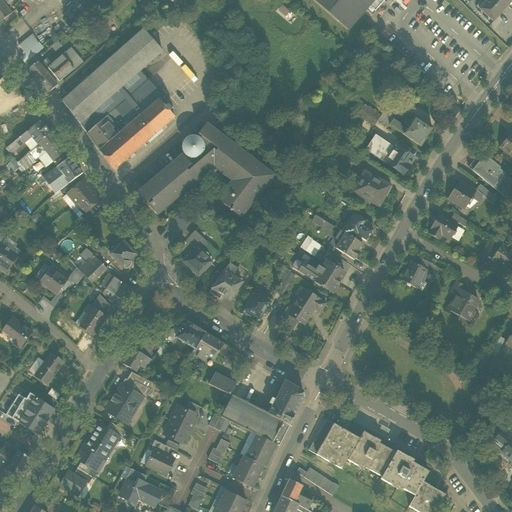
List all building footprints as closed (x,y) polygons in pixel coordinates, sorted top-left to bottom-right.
[(385,0),(313,0),(348,30),(368,6),(375,12),(385,0)] [(483,0),(477,7),(493,22),(508,7),(511,10),(511,1),(510,0),(487,0),(486,2),(483,0)] [(0,21),(11,13),(4,5),(0,8),(0,21)] [(159,101),(163,98),(139,71),(162,51),(143,30),(62,101),(86,134),(106,117),(111,123),(109,125),(113,130),(111,130),(114,133),(117,130),(118,130),(120,129),(121,130),(119,132),(120,133),(98,150),(114,171),(174,118),(159,101)] [(18,46),(25,54),(38,43),(32,34),(18,46)] [(62,46),(57,41),(51,46),(55,52),(62,46)] [(43,48),(39,43),(31,49),(36,55),(43,48)] [(25,54),(30,60),(36,55),(31,49),(25,54)] [(71,49),(55,62),(66,76),(82,62),(71,49)] [(20,59),(24,64),(30,60),(25,54),(24,56),(20,59)] [(28,69),(38,81),(47,74),(45,71),(38,63),(37,62),(28,69)] [(61,80),(66,76),(55,62),(45,71),(47,74),(56,84),(61,80)] [(56,84),(47,74),(38,81),(48,93),(57,86),(56,84)] [(57,86),(59,88),(65,83),(61,80),(56,84),(57,86)] [(499,105),(505,111),(509,107),(503,101),(499,105)] [(361,110),(378,122),(382,116),(364,104),(361,110)] [(374,127),(378,122),(361,110),(357,115),(374,127)] [(382,116),(378,122),(387,128),(389,125),(393,120),(394,119),(384,112),(382,116)] [(86,134),(98,150),(120,133),(119,132),(121,130),(120,129),(118,130),(117,130),(114,133),(111,130),(113,130),(109,125),(111,123),(106,117),(86,134)] [(389,125),(420,147),(426,138),(425,137),(431,128),(414,117),(411,122),(408,120),(405,124),(408,126),(405,130),(400,126),(400,125),(393,120),(389,125)] [(31,150),(37,157),(46,151),(53,161),(65,152),(50,133),(40,120),(8,146),(13,152),(28,139),(32,144),(34,147),(31,150)] [(202,138),(199,141),(194,147),(198,150),(194,153),(193,151),(188,156),(184,158),(182,156),(176,161),(179,164),(141,196),(156,215),(161,210),(159,207),(214,160),(218,163),(219,164),(216,168),(231,180),(233,177),(235,179),(238,181),(221,203),(228,208),(230,205),(233,206),(230,210),(229,211),(231,212),(231,211),(237,215),(261,184),(264,186),(272,176),(206,125),(198,135),(202,138)] [(500,148),(511,157),(511,133),(500,148)] [(184,152),(188,156),(193,151),(194,153),(198,150),(194,147),(199,141),(196,139),(192,139),(188,140),(185,143),(183,147),(184,152)] [(384,163),(392,152),(376,141),(371,147),(368,152),(384,163)] [(414,158),(396,146),(395,147),(392,152),(384,163),(403,176),(409,167),(414,158)] [(31,150),(28,153),(30,156),(26,160),(23,157),(19,161),(26,170),(39,160),(37,157),(31,150)] [(353,157),(362,163),(367,157),(358,151),(353,157)] [(468,167),(507,199),(511,193),(511,180),(499,170),(500,169),(480,152),(468,167)] [(48,187),(54,194),(59,190),(81,174),(69,157),(49,172),(42,177),(46,182),(60,172),(63,176),(48,187)] [(350,162),(359,168),(362,163),(353,157),(350,162)] [(161,210),(218,163),(214,160),(159,207),(161,210)] [(138,193),(141,196),(179,164),(176,161),(138,193)] [(41,175),(42,177),(49,172),(45,166),(39,172),(41,175)] [(46,182),(48,187),(63,176),(60,172),(46,182)] [(370,202),(378,206),(384,195),(386,196),(391,187),(382,182),(383,181),(371,174),(370,176),(364,172),(361,178),(355,175),(354,177),(350,175),(348,178),(352,180),(350,182),(356,186),(353,192),(361,196),(359,199),(368,204),(370,202)] [(218,201),(221,203),(238,181),(235,179),(218,201)] [(83,214),(90,208),(100,201),(95,195),(96,194),(89,185),(88,186),(83,180),(67,194),(83,214)] [(463,210),(471,199),(475,192),(474,192),(459,182),(448,200),(458,206),(463,210)] [(240,218),(264,186),(261,184),(237,215),(240,218)] [(482,197),(484,198),(488,192),(480,185),(475,191),(482,197)] [(318,199),(335,210),(342,199),(325,189),(318,199)] [(51,197),(54,201),(62,195),(59,190),(54,194),(51,197)] [(475,191),(474,192),(475,192),(471,199),(478,203),(482,197),(475,191)] [(484,198),(488,202),(493,196),(488,192),(484,198)] [(80,216),(84,221),(94,213),(90,208),(83,214),(80,216)] [(354,213),(341,232),(345,234),(354,240),(356,237),(365,242),(372,230),(371,230),(373,226),(366,222),(367,221),(354,213)] [(450,219),(465,228),(468,223),(454,213),(450,219)] [(429,234),(439,240),(442,235),(450,240),(451,238),(457,227),(458,225),(438,214),(436,219),(437,220),(429,234)] [(321,227),(325,222),(315,215),(311,221),(321,227)] [(166,229),(177,240),(185,229),(183,227),(185,224),(177,217),(166,229)] [(331,226),(325,222),(321,227),(320,228),(326,234),(331,226)] [(337,248),(341,242),(336,239),(341,232),(331,226),(326,234),(336,240),(332,246),(337,248)] [(464,232),(457,227),(451,238),(459,242),(464,232)] [(182,243),(184,241),(185,242),(192,236),(185,229),(177,240),(182,243)] [(492,243),(498,246),(505,234),(499,230),(493,240),(492,243)] [(341,232),(336,239),(341,242),(345,234),(341,232)] [(179,249),(187,257),(195,248),(199,252),(201,250),(209,258),(207,260),(210,263),(219,253),(208,243),(206,245),(194,233),(192,236),(185,242),(183,244),(179,249)] [(354,240),(345,234),(341,242),(337,248),(336,249),(337,249),(354,260),(363,246),(354,240)] [(114,242),(118,246),(123,242),(126,244),(128,242),(121,235),(114,242)] [(299,245),(326,263),(327,262),(332,254),(321,246),(322,246),(306,235),(299,245)] [(4,239),(1,244),(17,256),(20,251),(15,247),(17,245),(5,237),(4,239)] [(135,255),(126,244),(123,242),(118,246),(111,254),(110,254),(115,260),(123,269),(124,268),(125,269),(126,269),(129,267),(131,265),(131,263),(130,263),(131,262),(129,261),(135,255)] [(0,265),(7,271),(17,256),(1,244),(0,243),(0,265)] [(333,255),(337,249),(336,249),(337,248),(332,246),(328,243),(322,246),(321,246),(332,254),(333,255)] [(491,261),(511,273),(511,251),(501,245),(491,261)] [(195,276),(197,277),(197,276),(198,276),(211,263),(210,263),(207,260),(209,258),(201,250),(199,252),(195,248),(187,257),(183,262),(192,271),(191,271),(191,274),(195,276)] [(84,275),(91,283),(106,268),(99,261),(94,255),(86,249),(80,255),(87,262),(78,270),(84,275)] [(111,254),(106,249),(101,253),(111,264),(115,260),(110,254),(111,254)] [(286,263),(298,271),(303,263),(291,255),(286,263)] [(426,270),(429,273),(433,267),(421,261),(418,266),(426,270)] [(298,271),(332,293),(344,274),(327,262),(326,263),(319,273),(303,263),(298,271)] [(401,281),(415,289),(416,287),(426,270),(418,266),(411,262),(401,281)] [(34,279),(39,282),(50,268),(44,264),(34,279)] [(222,296),(229,301),(241,284),(239,282),(241,280),(233,275),(237,269),(229,264),(212,289),(222,296)] [(239,266),(237,269),(233,275),(241,280),(247,271),(239,266)] [(46,288),(56,295),(62,287),(65,289),(70,283),(50,267),(50,268),(39,282),(38,283),(46,289),(46,288)] [(444,273),(433,267),(429,273),(441,279),(444,273)] [(71,279),(77,284),(84,275),(78,270),(71,279)] [(426,270),(416,287),(422,290),(426,283),(424,282),(429,273),(426,270)] [(277,292),(282,294),(294,274),(289,272),(277,292)] [(100,286),(106,290),(114,278),(108,274),(100,286)] [(114,278),(106,290),(124,302),(132,290),(114,278)] [(450,293),(455,296),(459,290),(462,286),(456,282),(450,293)] [(219,300),(222,296),(212,289),(209,292),(219,300)] [(293,304),(289,311),(296,315),(294,318),(296,319),(304,325),(314,309),(320,313),(325,304),(302,289),(297,297),(298,298),(294,304),(293,304)] [(118,310),(124,302),(106,290),(102,294),(113,305),(118,310)] [(252,316),(259,320),(262,314),(263,315),(269,306),(268,305),(271,301),(263,296),(264,295),(255,290),(243,310),(244,311),(242,313),(250,318),(252,316)] [(447,310),(461,318),(466,310),(471,313),(478,301),(459,290),(455,296),(447,310)] [(101,296),(92,308),(103,315),(110,306),(101,296)] [(106,317),(103,315),(92,308),(89,305),(84,312),(88,315),(80,327),(93,337),(106,317)] [(107,315),(112,319),(118,310),(113,305),(107,315)] [(292,325),(296,319),(294,318),(287,314),(289,311),(286,309),(281,318),(286,320),(292,325)] [(466,310),(461,318),(466,321),(471,313),(466,310)] [(75,325),(80,327),(88,315),(84,312),(75,325)] [(269,325),(279,331),(286,320),(281,318),(275,314),(269,325)] [(7,339),(20,348),(25,340),(26,341),(32,333),(18,323),(16,326),(9,321),(3,330),(10,335),(9,336),(7,339)] [(191,354),(192,355),(205,334),(188,324),(185,327),(183,326),(175,338),(194,349),(191,354)] [(213,360),(217,353),(223,344),(205,334),(192,355),(193,355),(196,358),(196,357),(204,362),(207,356),(213,360)] [(491,350),(497,354),(505,340),(500,336),(491,350)] [(235,352),(223,344),(217,353),(230,361),(235,352)] [(154,357),(164,363),(169,353),(160,347),(154,357)] [(122,364),(136,372),(140,366),(146,369),(151,360),(131,348),(122,364)] [(62,363),(51,354),(44,363),(35,376),(47,384),(62,363)] [(28,371),(35,376),(44,363),(40,360),(36,364),(34,363),(28,371)] [(134,382),(140,385),(140,384),(143,379),(131,373),(127,380),(126,380),(133,384),(134,382)] [(236,385),(215,374),(208,385),(230,395),(236,385)] [(143,398),(145,400),(151,390),(140,384),(140,385),(134,382),(133,384),(126,380),(127,380),(125,379),(122,384),(143,397),(143,398)] [(289,425),(289,424),(290,424),(294,416),(303,397),(304,397),(302,391),(285,381),(276,398),(273,396),(269,404),(272,406),(268,414),(289,425)] [(115,415),(124,421),(128,414),(132,416),(133,415),(139,406),(138,406),(143,398),(143,397),(122,384),(115,395),(114,394),(110,401),(111,401),(105,412),(113,417),(115,415)] [(50,396),(56,400),(60,395),(51,389),(47,394),(50,396)] [(24,398),(11,419),(38,435),(44,426),(49,419),(48,419),(54,410),(41,402),(42,401),(29,393),(26,399),(24,398)] [(5,415),(11,419),(24,398),(18,395),(5,415)] [(278,446),(279,446),(289,425),(268,414),(232,396),(221,418),(225,420),(256,435),(276,445),(278,446)] [(185,407),(197,413),(200,407),(188,402),(185,407)] [(172,417),(171,421),(189,430),(192,424),(193,424),(196,420),(193,419),(195,415),(178,406),(176,410),(173,411),(171,415),(172,417)] [(115,415),(113,417),(126,425),(132,416),(128,414),(124,421),(115,415)] [(208,426),(214,429),(219,417),(214,414),(208,426)] [(221,418),(219,417),(214,429),(219,431),(225,420),(221,418)] [(374,438),(363,432),(359,439),(326,420),(308,450),(341,469),(347,460),(358,466),(358,467),(364,470),(365,468),(381,477),(395,453),(379,444),(381,441),(375,438),(374,438)] [(186,436),(189,430),(171,421),(169,424),(166,425),(164,429),(165,432),(164,435),(180,443),(182,439),(185,441),(187,437),(186,436)] [(504,421),(498,427),(511,439),(511,433),(508,430),(511,427),(504,421)] [(116,436),(121,439),(125,432),(110,422),(106,429),(116,435),(116,436)] [(93,436),(85,447),(85,448),(105,460),(113,446),(110,445),(116,436),(116,435),(106,429),(97,424),(96,423),(91,430),(93,431),(91,435),(93,436)] [(510,464),(511,466),(511,439),(498,427),(491,435),(495,439),(493,442),(503,451),(501,453),(511,462),(510,464)] [(256,435),(250,446),(270,456),(276,445),(256,435)] [(167,456),(170,448),(165,446),(154,440),(150,449),(154,450),(167,456)] [(168,440),(165,446),(170,448),(177,452),(179,446),(168,440)] [(0,452),(0,467),(5,471),(17,452),(5,445),(0,452)] [(97,473),(105,460),(85,448),(85,447),(84,446),(75,460),(81,463),(91,469),(96,473),(97,473)] [(265,467),(270,456),(250,446),(245,457),(263,466),(265,467)] [(213,448),(210,454),(222,459),(225,454),(213,448)] [(146,466),(166,476),(170,467),(173,466),(174,464),(173,461),(174,460),(167,456),(154,450),(146,466)] [(408,458),(396,451),(395,453),(381,477),(380,479),(391,485),(391,486),(397,489),(399,487),(415,496),(422,482),(428,473),(412,463),(414,460),(408,457),(408,458)] [(31,460),(17,452),(5,471),(19,479),(31,460)] [(219,465),(222,459),(210,454),(208,459),(219,465)] [(258,477),(263,466),(245,457),(243,456),(238,467),(258,477)] [(77,468),(87,475),(91,469),(81,463),(77,468)] [(252,489),(258,477),(238,467),(232,479),(252,489)] [(77,468),(73,475),(86,483),(88,485),(93,478),(87,475),(77,468)] [(305,472),(299,468),(296,472),(302,477),(305,472)] [(333,484),(309,468),(303,477),(327,493),(333,484)] [(96,473),(91,469),(87,475),(93,478),(96,473)] [(128,481),(137,485),(138,482),(143,484),(147,477),(131,469),(126,480),(127,481),(128,481)] [(78,496),(86,483),(73,475),(68,472),(60,485),(78,496)] [(281,496),(294,502),(297,496),(302,486),(289,480),(281,496)] [(120,496),(126,499),(135,504),(137,500),(138,500),(139,499),(153,506),(160,492),(152,488),(153,487),(148,484),(147,486),(143,484),(138,482),(137,485),(128,481),(127,481),(120,496)] [(434,511),(444,495),(422,482),(415,496),(409,506),(418,511),(434,511)] [(333,484),(327,493),(332,496),(339,486),(334,483),(333,484)] [(196,484),(193,489),(205,495),(207,489),(196,484)] [(221,487),(215,500),(220,503),(226,491),(227,489),(221,487)] [(206,495),(205,495),(193,489),(190,494),(203,501),(206,495)] [(226,491),(220,503),(239,511),(240,511),(246,501),(226,491)] [(0,511),(8,498),(0,492),(0,511)] [(294,511),(296,509),(298,505),(298,504),(294,502),(281,496),(273,511),(294,511)] [(312,503),(297,496),(294,502),(298,504),(298,505),(308,510),(312,503)] [(57,511),(62,504),(53,499),(46,511),(47,511),(57,511)] [(215,500),(209,511),(211,511),(215,511),(220,503),(215,500)] [(239,511),(220,503),(215,511),(239,511)]
